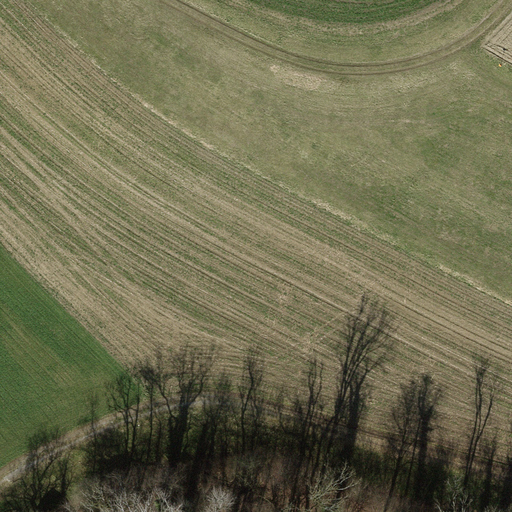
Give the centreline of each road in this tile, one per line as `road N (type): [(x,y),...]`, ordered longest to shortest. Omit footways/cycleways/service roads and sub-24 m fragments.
road 1 (track): [(511,478),(267,408),(203,399),(88,433),(0,479)]
road 2 (track): [(170,0),(303,66),(361,67),(418,64),(472,41),(508,0)]
